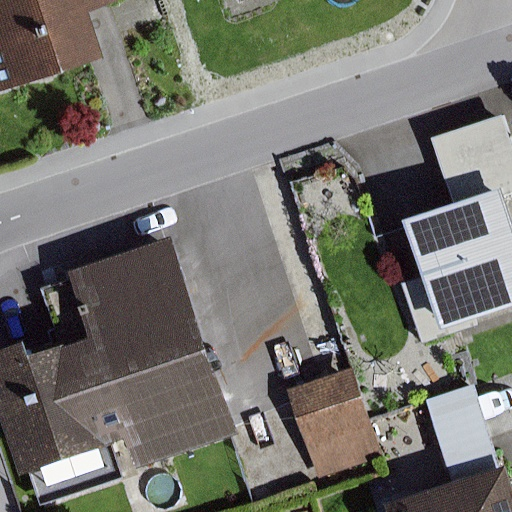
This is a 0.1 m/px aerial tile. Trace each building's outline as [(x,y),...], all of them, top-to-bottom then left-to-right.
[(83,14),(77,0),(0,0),(0,92),(98,58),(83,14)] [(77,0),(83,14),(122,0),(77,0)] [(511,144),(503,117),(435,138),(456,205),(504,189),(511,187),(511,144)] [(456,205),(404,221),(423,279),(402,286),(421,347),(477,329),(473,316),(511,303),(511,214),(504,189),(456,205)] [(252,430),(188,235),(88,268),(106,321),(143,434),(152,462),(252,430)] [(106,321),(2,355),(39,467),(143,434),(106,321)] [(394,456),(365,367),(307,385),(336,475),(394,456)] [(425,401),(451,485),(499,470),(473,386),(425,401)] [(387,511),(511,511),(511,496),(503,468),(499,470),(451,485),(385,505),(387,511)]
